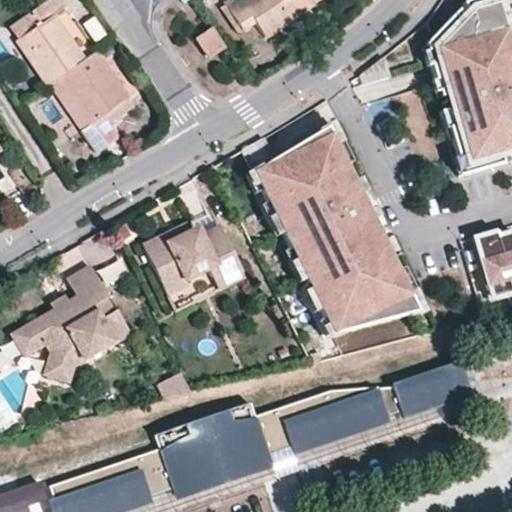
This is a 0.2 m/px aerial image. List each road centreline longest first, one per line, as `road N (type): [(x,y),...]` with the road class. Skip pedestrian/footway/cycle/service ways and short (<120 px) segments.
road 1 (residential): [(324,63),(408,231),(511,205)]
road 2 (residential): [(0,256),(205,136)]
road 3 (residential): [(205,136),(119,7)]
road 4 (residential): [(205,136),(324,63)]
